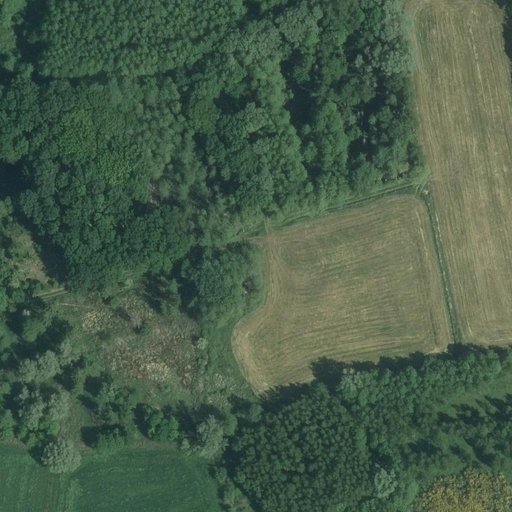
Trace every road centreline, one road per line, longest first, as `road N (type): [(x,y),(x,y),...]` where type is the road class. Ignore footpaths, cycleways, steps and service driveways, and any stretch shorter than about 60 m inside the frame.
road 1 (track): [(0,308),(429,177)]
road 2 (track): [(268,227),(242,48),(246,0)]
